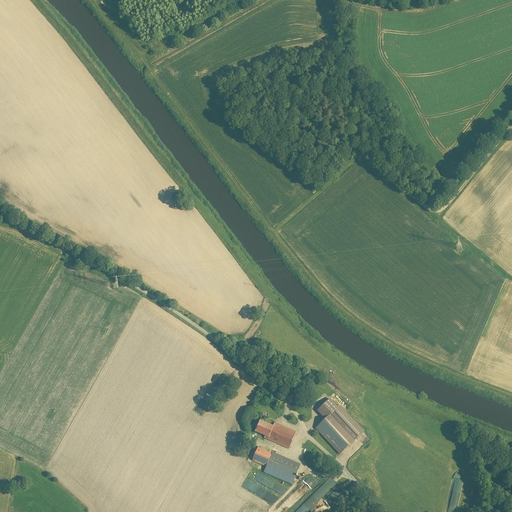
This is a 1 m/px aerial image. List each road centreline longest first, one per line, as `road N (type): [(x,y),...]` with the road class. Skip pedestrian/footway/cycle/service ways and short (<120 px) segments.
road 1 (residential): [(332,0),(363,152),(421,206)]
road 2 (unclassified): [(242,366),(294,413),(377,511)]
road 3 (residential): [(421,206),(438,210),(454,197),(511,126)]
